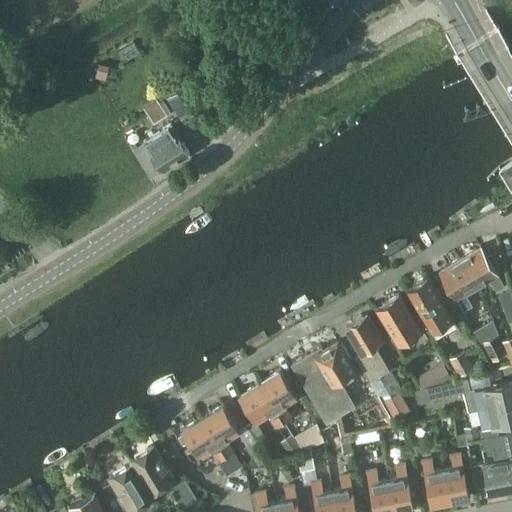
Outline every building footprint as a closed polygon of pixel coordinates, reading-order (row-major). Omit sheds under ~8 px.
[(101,64),(98,74),(105,76),(108,67),(101,64)] [(179,117),(200,104),(187,83),(166,96),(179,117)] [(166,113),(156,97),(143,104),(154,120),(166,113)] [(162,171),(191,153),(172,123),(144,141),(162,171)] [(511,159),(503,165),(511,178),(511,159)] [(482,243),(461,255),(477,282),(490,275),(497,288),(505,283),(483,245),(482,243)] [(461,255),(441,268),(442,269),(465,307),(473,302),(465,290),(477,282),(461,255)] [(430,275),(408,287),(436,335),(458,322),(430,275)] [(511,297),(509,288),(499,294),(509,320),(511,319),(511,297)] [(401,293),(378,307),(393,332),(400,344),(423,330),(417,321),(401,293)] [(370,312),(348,325),(363,350),(355,355),(370,380),(378,394),(402,390),(375,344),(385,338),(370,312)] [(492,360),(506,352),(497,333),(482,340),(492,360)] [(322,345),(293,362),(328,419),(356,403),(341,379),(356,370),(338,340),(325,348),(322,345)] [(458,374),(473,366),(464,350),(450,357),(458,374)] [(421,386),(426,385),(427,386),(454,380),(443,362),(416,379),(421,386)] [(298,394),(283,369),(262,381),(285,420),(292,415),(287,406),(286,407),(284,403),(298,394)] [(466,389),(470,409),(511,399),(511,379),(476,388),(476,386),(471,387),(468,376),(454,380),(427,386),(428,389),(430,397),(466,389)] [(256,418),(247,423),(258,443),(268,438),(256,419),(268,412),(270,416),(269,417),(275,426),(285,420),(262,381),(241,393),(256,418)] [(419,400),(430,397),(428,389),(427,386),(416,389),(419,400)] [(410,408),(400,391),(382,401),(392,417),(410,408)] [(495,425),(511,420),(511,399),(470,409),(470,410),(480,407),(484,427),(480,428),(482,435),(496,432),(495,425)] [(225,403),(222,405),(204,415),(236,469),(243,465),(234,449),(227,436),(237,430),(258,464),(269,460),(258,443),(247,423),(239,427),(225,403)] [(227,475),(236,469),(204,415),(183,428),(198,453),(210,446),(217,459),(218,459),(227,475)] [(316,421),(293,434),(300,447),(301,446),(323,438),(316,421)] [(477,423),(464,426),(465,432),(467,440),(480,437),(477,423)] [(511,428),(511,429),(502,431),(511,483),(511,428)] [(379,437),(378,429),(354,434),(357,442),(379,437)] [(488,484),(490,490),(511,486),(511,483),(502,431),(496,432),(482,435),(484,447),(492,446),(495,460),(484,462),(484,463),(473,465),(477,486),(488,484)] [(280,441),(288,454),(300,447),(293,434),(291,432),(280,441)] [(468,443),(467,440),(465,432),(456,434),(458,445),(468,443)] [(350,434),(340,436),(343,454),(353,452),(350,434)] [(191,456),(196,454),(186,437),(181,440),(191,456)] [(422,442),(411,444),(413,454),(424,452),(422,442)] [(154,443),(130,458),(132,461),(133,461),(151,492),(152,491),(170,480),(184,504),(197,497),(185,476),(176,481),(174,478),(175,478),(154,443)] [(402,456),(412,454),(410,445),(400,446),(402,456)] [(312,450),(298,453),(301,470),(315,467),(312,450)] [(455,465),(444,467),(450,498),(470,494),(462,452),(452,453),(455,465)] [(432,501),(450,498),(444,467),(436,469),(433,457),(424,459),(432,501)] [(132,511),(131,509),(154,495),(152,491),(151,492),(133,461),(132,461),(109,475),(112,480),(103,485),(116,511),(132,511)] [(398,476),(390,477),(396,508),(414,505),(406,462),(396,464),(398,476)] [(375,511),(376,511),(396,508),(390,477),(380,479),(378,468),(368,470),(375,511)] [(343,486),(334,488),(337,511),(358,511),(351,473),(341,475),(343,486)] [(318,511),(337,511),(334,488),(324,490),(322,478),(312,480),(318,511)] [(288,496),(278,498),(280,511),(300,511),(295,483),(286,485),(288,496)] [(260,511),(280,511),(278,498),(269,500),(267,489),(257,491),(260,511)] [(74,511),(105,511),(95,490),(70,502),(74,511)] [(206,511),(197,497),(184,504),(189,511),(206,511)]
